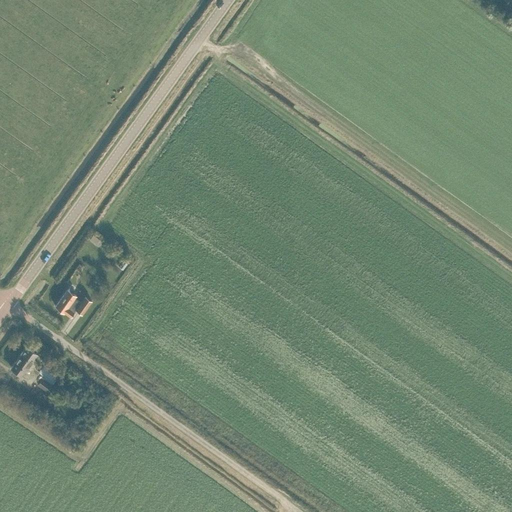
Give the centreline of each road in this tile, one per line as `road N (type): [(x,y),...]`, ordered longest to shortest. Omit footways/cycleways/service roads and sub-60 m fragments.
road 1 (unclassified): [(7,303),(226,0)]
road 2 (track): [(297,511),(119,381)]
road 3 (unclassified): [(119,381),(7,303)]
